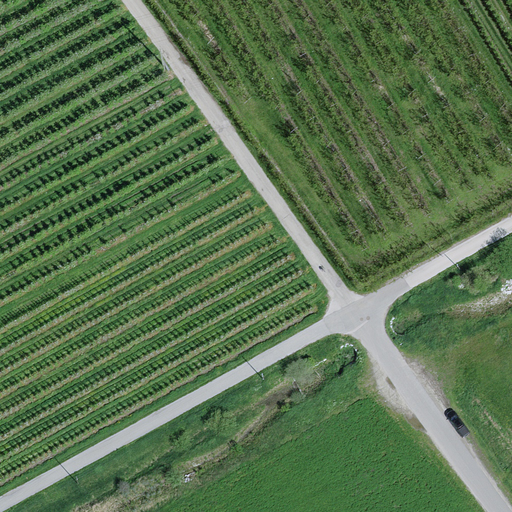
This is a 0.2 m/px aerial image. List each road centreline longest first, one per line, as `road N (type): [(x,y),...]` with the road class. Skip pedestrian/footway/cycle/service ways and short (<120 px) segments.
road 1 (track): [(125,0),(498,511)]
road 2 (track): [(511,226),(0,507)]
